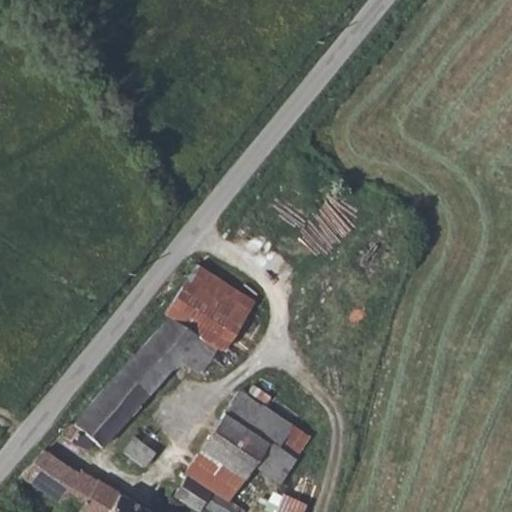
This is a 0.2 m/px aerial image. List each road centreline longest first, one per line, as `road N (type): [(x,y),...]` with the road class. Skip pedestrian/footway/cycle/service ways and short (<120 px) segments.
road 1 (unclassified): [(0,464),(390,0)]
road 2 (unknown): [(200,225),(255,257),(279,284),(282,303),(261,355),(169,481),(155,489),(136,484),(33,424)]
